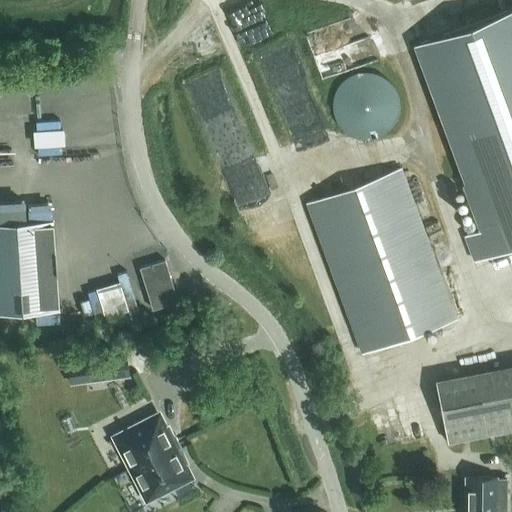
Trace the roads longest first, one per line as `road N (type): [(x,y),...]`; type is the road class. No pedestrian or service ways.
road 1 (unclassified): [(338,511),(279,342),(190,253),(149,191),(132,113),(139,0)]
road 2 (track): [(358,393),(288,186),(211,0)]
road 3 (track): [(511,333),(488,338),(420,141),(288,186)]
road 4 (track): [(353,0),(382,10),(395,30),(420,141)]
